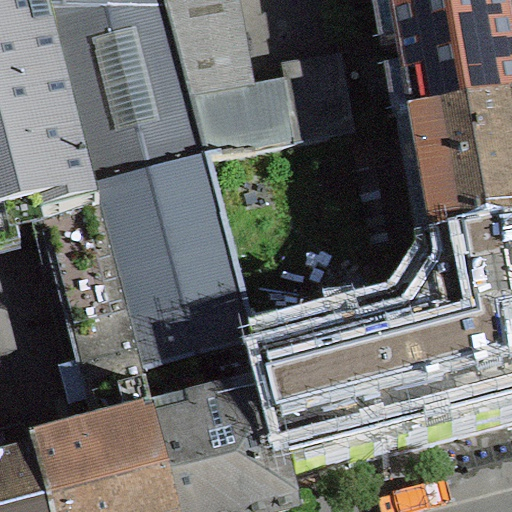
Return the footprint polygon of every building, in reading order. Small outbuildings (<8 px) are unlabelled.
[(166,4),(165,0),(0,0),(0,13),(44,12),(91,191),(207,161),(166,4)] [(207,161),(350,135),(353,134),(342,74),(284,84),(247,91),(231,0),(165,0),(166,4),(207,161)] [(389,0),(398,47),(404,77),(412,124),(511,106),(511,59),(501,0),(389,0)] [(100,433),(31,451),(34,462),(47,511),(174,511),(153,431),(91,191),(44,12),(0,13),(0,224),(37,215),(41,227),(44,227),(80,362),(81,361),(100,433)] [(433,242),(511,228),(511,106),(412,124),(433,242)] [(511,228),(433,242),(423,244),(423,246),(425,259),(431,289),(421,291),(409,309),(357,323),(327,330),(265,346),(258,348),(256,349),(269,401),(286,465),(290,464),(511,406),(511,228)] [(286,465),(269,401),(267,401),(234,410),(230,397),(187,409),(190,421),(158,429),(153,431),(174,511),(298,511),(286,465)] [(0,511),(47,511),(34,462),(31,463),(0,470),(0,511)]
